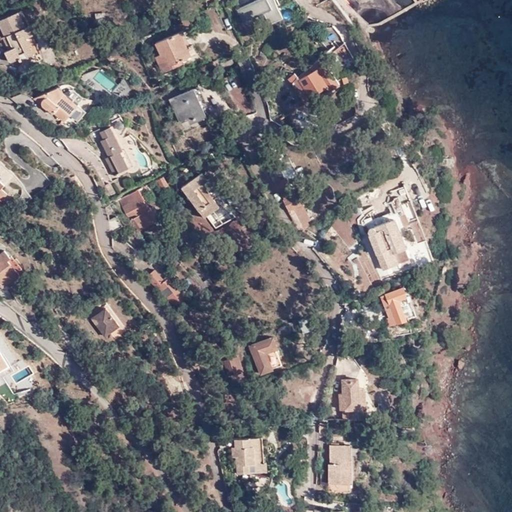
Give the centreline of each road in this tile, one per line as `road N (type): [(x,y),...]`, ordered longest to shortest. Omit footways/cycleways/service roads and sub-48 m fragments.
road 1 (residential): [(303,0),(336,19),(361,68),(354,89),(366,114),(318,141),(267,125),(244,138),(334,293),(313,483)]
road 2 (residential): [(0,99),(77,169),(109,254),(159,309),(228,511)]
road 3 (residential): [(183,511),(90,386),(0,307)]
